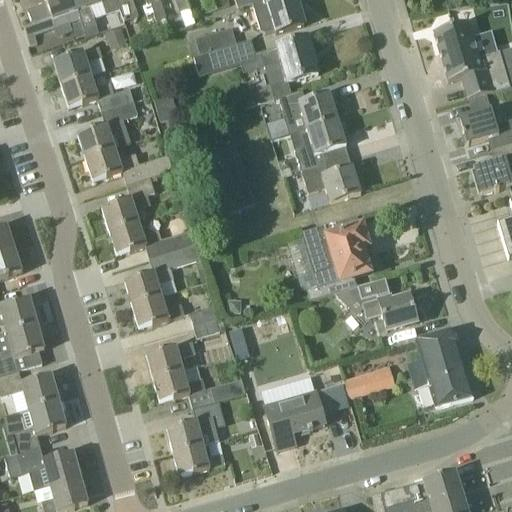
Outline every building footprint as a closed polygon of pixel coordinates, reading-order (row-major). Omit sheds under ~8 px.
[(34,39),(79,23),(71,0),(44,0),(47,6),(26,13),(32,28),(23,31),(30,50),(37,47),(34,39)] [(106,18),(119,13),(113,0),(71,0),(79,23),(79,22),(80,24),(85,38),(85,40),(101,35),(99,29),(97,30),(95,24),(106,20),(106,18)] [(143,0),(145,3),(147,10),(149,9),(155,24),(165,20),(158,0),(113,0),(119,13),(123,24),(127,23),(138,19),(130,0),(143,0)] [(173,0),(179,16),(190,12),(185,0),(173,0)] [(215,10),(211,0),(199,0),(205,14),(215,10)] [(266,0),(232,0),(237,12),(251,7),(252,8),(267,3),(266,0)] [(264,37),(274,34),(275,39),(304,29),(295,0),(270,9),(267,3),(252,8),(260,35),(264,37)] [(85,38),(80,24),(70,28),(75,41),(85,38)] [(501,98),(511,97),(511,51),(498,55),(477,61),(467,26),(433,36),(447,86),(461,82),(467,103),(484,99),(500,94),(501,98)] [(109,48),(125,43),(120,31),(105,36),(109,48)] [(234,48),(235,48),(231,32),(195,42),(199,59),(234,48)] [(276,51),(259,56),(273,104),(278,103),(278,104),(302,96),(301,94),(291,97),(288,87),(318,78),(307,41),(276,50),(276,51)] [(234,48),(199,59),(193,61),(198,81),(240,68),(235,52),(234,48)] [(86,66),(101,62),(98,51),(53,65),(61,90),(90,80),(90,79),(86,66)] [(128,92),(112,98),(109,88),(95,93),(90,80),(61,90),(68,113),(96,103),(100,115),(132,104),(128,92)] [(329,97),(305,105),(302,96),(278,104),(281,112),(283,122),(289,139),(297,136),(337,124),(329,97)] [(178,120),(171,99),(153,105),(160,126),(178,120)] [(468,103),(472,117),(488,113),(484,99),(468,103)] [(129,148),(124,134),(121,124),(137,119),(132,104),(100,115),(105,129),(77,139),(84,163),(114,153),(129,148)] [(511,147),(511,125),(495,130),(490,113),(488,113),(472,117),(459,121),(463,134),(462,135),(466,148),(490,142),(493,153),(511,147)] [(299,175),(326,167),(323,156),(345,150),(337,124),(297,136),(302,150),(292,152),(299,175)] [(511,172),(511,147),(493,153),(496,164),(473,171),(481,198),(511,189),(507,174),(511,172)] [(255,209),(235,149),(209,158),(229,218),(255,209)] [(135,157),(118,163),(114,153),(84,163),(92,186),(121,176),(125,189),(149,181),(172,173),(167,159),(138,169),(135,157)] [(278,164),(281,173),(289,170),(287,162),(278,164)] [(326,167),(299,175),(306,197),(323,191),(328,208),(360,198),(352,171),(329,178),(326,167)] [(147,199),(154,196),(149,181),(125,189),(130,204),(101,212),(108,235),(136,225),(133,215),(150,209),(147,199)] [(511,204),(511,207),(511,222),(497,227),(507,262),(511,260),(511,204)] [(306,294),(310,305),(334,298),(333,296),(349,291),(354,290),(351,281),(368,277),(360,252),(366,250),(360,231),(359,231),(356,221),(300,238),(316,291),(306,294)] [(141,240),(140,238),(136,225),(108,235),(116,260),(144,251),(148,264),(197,249),(191,234),(161,244),(157,234),(141,240)] [(0,255),(12,252),(6,229),(0,231),(0,255)] [(156,289),(172,284),(173,283),(169,273),(195,264),(201,262),(197,249),(148,264),(152,277),(124,286),(131,310),(160,301),(156,289)] [(0,283),(21,276),(12,252),(0,255),(0,283)] [(201,262),(195,264),(202,287),(208,286),(201,262)] [(384,282),(357,291),(363,311),(367,322),(381,318),(386,333),(416,326),(409,300),(391,305),(384,282)] [(357,300),(349,291),(333,296),(334,298),(347,310),(357,300)] [(164,313),(164,311),(160,301),(131,310),(138,333),(151,329),(152,330),(168,325),(168,324),(183,319),(180,308),(164,313)] [(5,334),(35,325),(29,302),(0,309),(0,324),(2,324),(5,334)] [(240,316),(241,308),(236,303),(228,303),(227,316),(240,316)] [(192,328),(220,319),(217,308),(189,317),(192,328)] [(220,319),(192,328),(196,342),(224,334),(220,319)] [(0,378),(19,374),(15,360),(43,354),(35,325),(5,334),(6,336),(10,354),(0,356),(0,378)] [(435,414),(473,402),(452,335),(414,345),(421,365),(408,369),(415,391),(426,388),(435,414)] [(152,382),(182,373),(179,362),(194,357),(191,345),(145,359),(152,382)] [(348,404),(395,389),(388,368),(376,372),(376,374),(343,383),(348,404)] [(217,403),(218,405),(245,397),(240,383),(205,394),(201,383),(200,383),(196,370),(183,374),(182,373),(152,382),(159,407),(188,399),(191,411),(217,403)] [(27,412),(57,402),(50,379),(22,387),(19,374),(0,378),(0,398),(1,400),(10,398),(15,416),(28,413),(27,412)] [(291,438),(324,429),(314,395),(262,410),(276,455),(295,450),(291,438)] [(0,423),(10,458),(17,456),(39,449),(36,439),(65,431),(57,402),(27,412),(28,413),(15,416),(0,420),(0,423)] [(225,429),(218,405),(217,403),(191,411),(195,425),(166,433),(172,457),(203,448),(200,437),(215,432),(225,429)] [(251,451),(260,449),(257,437),(248,440),(251,451)] [(203,448),(172,457),(178,481),(224,469),(222,457),(206,462),(203,448)] [(49,492),(80,483),(72,456),(44,465),(39,449),(17,456),(10,458),(4,460),(10,480),(27,475),(32,494),(48,490),(49,492)] [(465,511),(454,475),(440,479),(371,500),(374,511),(465,511)] [(40,505),(42,511),(72,511),(87,508),(80,483),(49,492),(52,502),(40,505)]
